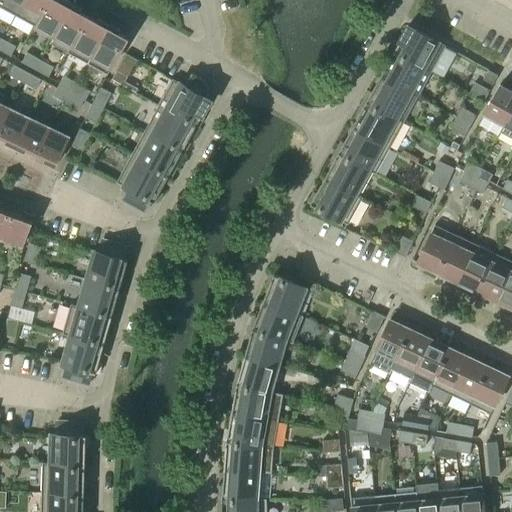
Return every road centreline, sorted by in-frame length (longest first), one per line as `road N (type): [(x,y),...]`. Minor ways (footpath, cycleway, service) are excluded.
road 1 (residential): [(202,511),(219,394),(282,236)]
road 2 (residential): [(511,342),(282,236)]
road 3 (residential): [(102,410),(151,236)]
road 4 (residential): [(151,236),(234,84)]
road 5 (residential): [(333,138),(409,0)]
road 6 (residential): [(86,0),(203,67)]
